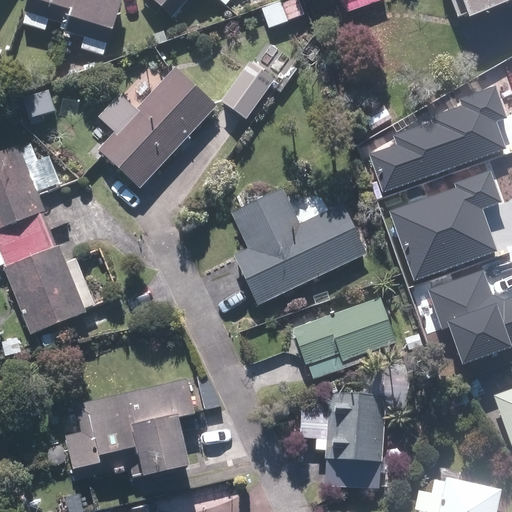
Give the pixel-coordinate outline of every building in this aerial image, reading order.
[(61,27),(70,0),(22,0),(19,13),(15,25),(36,32),(41,20),(61,27)] [(97,59),(101,46),(115,4),(102,0),(70,0),(61,27),(59,32),(79,39),(75,51),(97,59)] [(144,0),(167,20),(184,0),(144,0)] [(275,3),(258,9),(265,30),(300,16),(293,0),(292,0),(276,6),(275,3)] [(380,0),(337,0),(342,13),(381,0),(380,0)] [(447,0),(455,19),(507,0),(447,0)] [(244,65),(216,103),(240,121),(269,82),(244,65)] [(110,135),(94,152),(134,189),(212,107),(171,69),(131,111),(117,99),(96,121),(110,135)] [(369,155),(382,192),(506,147),(497,121),(507,117),(496,85),(461,97),(464,104),(431,116),(432,121),(393,135),(396,144),(369,155)] [(379,106),(359,118),(368,132),(387,120),(379,106)] [(16,118),(27,130),(37,119),(25,108),(16,118)] [(0,249),(48,231),(33,193),(13,147),(0,152),(0,249)] [(390,210),(414,280),(498,251),(483,208),(502,201),(492,171),(456,183),(457,187),(390,210)] [(227,213),(244,250),(229,257),(251,306),(362,255),(339,207),(294,228),(277,190),(227,213)] [(0,249),(0,268),(27,335),(74,315),(82,333),(106,323),(98,305),(91,308),(72,261),(62,266),(48,231),(0,249)] [(483,270),(427,289),(441,330),(449,326),(463,365),(511,347),(511,297),(505,299),(492,295),(483,270)] [(373,299),(288,330),(301,366),(303,366),(309,382),(360,363),(358,356),(390,345),(373,299)] [(53,334),(38,338),(41,348),(56,344),(53,334)] [(13,340),(0,342),(0,350),(1,358),(36,352),(34,340),(14,344),(13,340)] [(193,379),(200,412),(217,409),(202,377),(193,379)] [(71,409),(78,435),(61,438),(71,480),(131,467),(133,478),(179,467),(168,419),(187,414),(179,383),(71,409)] [(511,387),(497,393),(491,404),(507,447),(511,445),(511,387)] [(319,460),(322,460),(321,485),(372,488),(374,464),(376,464),(381,399),(324,395),(319,460)] [(491,511),(496,491),(440,479),(438,483),(429,481),(426,495),(413,492),(409,511),(411,511),(491,511)] [(106,491),(82,497),(85,509),(109,503),(106,491)] [(47,503),(48,511),(78,511),(75,496),(47,503)]
